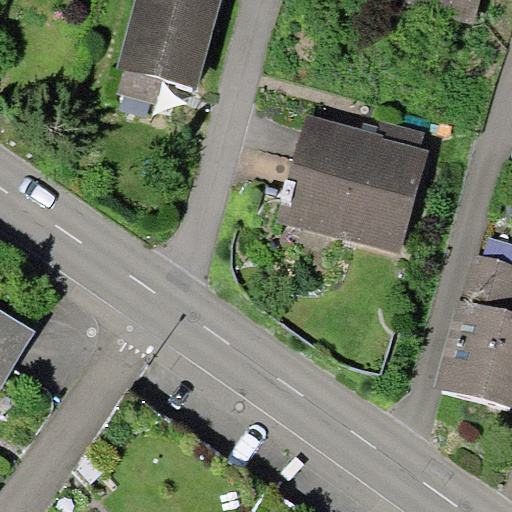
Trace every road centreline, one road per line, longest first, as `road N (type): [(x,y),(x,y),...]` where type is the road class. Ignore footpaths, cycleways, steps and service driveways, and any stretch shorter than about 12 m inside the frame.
road 1 (secondary): [(456,511),(159,301)]
road 2 (residential): [(159,301),(8,511)]
road 3 (secondary): [(159,301),(0,189)]
